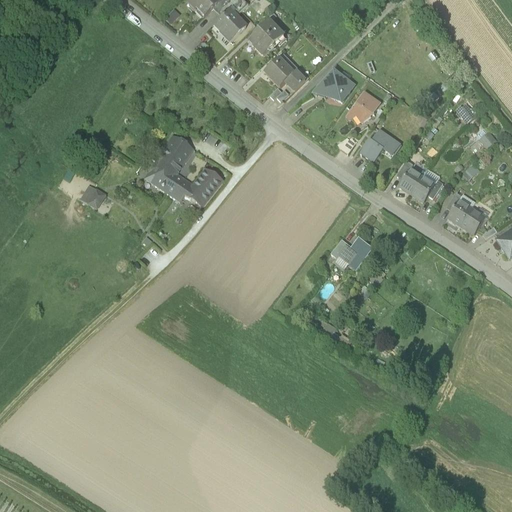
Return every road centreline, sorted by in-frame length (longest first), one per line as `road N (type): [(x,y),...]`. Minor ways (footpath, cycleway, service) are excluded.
road 1 (residential): [(511,292),(276,131),(110,0)]
road 2 (track): [(150,275),(0,417)]
road 3 (track): [(270,126),(397,0)]
road 4 (track): [(511,128),(413,0)]
